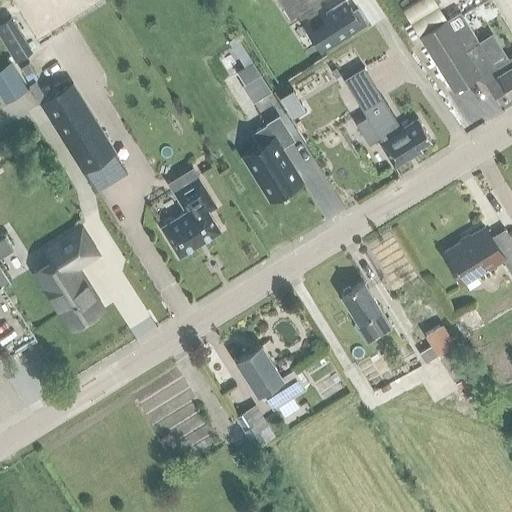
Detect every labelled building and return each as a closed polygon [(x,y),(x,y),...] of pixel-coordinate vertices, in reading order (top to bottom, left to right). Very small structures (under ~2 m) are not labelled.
[(281,0),(290,15),(316,0),(281,0)] [(301,19),(319,47),(349,29),(352,34),(367,24),(357,8),(352,12),(346,1),(326,13),(321,6),(301,19)] [(459,12),(418,38),(452,92),(480,75),(485,83),(483,84),(493,100),(505,93),(508,97),(511,94),(511,56),(494,68),(459,12)] [(0,35),(15,60),(31,51),(10,17),(0,22),(0,35)] [(0,69),(0,95),(4,102),(26,88),(10,63),(0,69)] [(243,84),(241,85),(252,103),(270,92),(260,74),(243,84)] [(305,107),(293,87),(280,95),(292,115),(305,107)] [(49,120),(92,187),(122,168),(79,100),(49,120)] [(394,126),(378,100),(360,111),(376,137),(394,126)] [(265,123),(265,125),(252,133),(260,147),(244,156),(270,199),(282,192),(283,194),(291,189),(290,187),(298,182),(284,159),(287,157),(281,147),(294,139),(278,114),(265,123)] [(380,143),(394,166),(421,150),(419,146),(427,141),(414,121),(380,143)] [(216,205),(198,176),(174,191),(186,211),(161,226),(179,255),(220,230),(208,210),(216,205)] [(38,270),(71,324),(101,305),(75,265),(98,251),(81,225),(58,240),(66,253),(38,270)] [(502,260),(510,273),(511,271),(511,242),(504,229),(490,238),(484,228),(444,253),(463,284),(502,260)] [(2,272),(0,273),(0,285),(1,287),(9,282),(2,272)] [(354,326),(366,346),(392,330),(363,282),(349,290),(348,289),(341,293),(342,295),(340,296),(357,324),(354,326)] [(398,302),(407,317),(418,335),(438,323),(418,289),(398,302)] [(464,339),(485,327),(474,308),(453,320),(464,339)] [(454,347),(441,326),(425,336),(438,357),(454,347)] [(281,377),(260,345),(234,360),(257,395),(262,392),(272,409),(304,388),(302,386),(292,371),(281,377)] [(454,347),(438,357),(451,378),(467,368),(454,347)] [(235,416),(238,420),(247,433),(266,421),(255,404),(235,416)]
